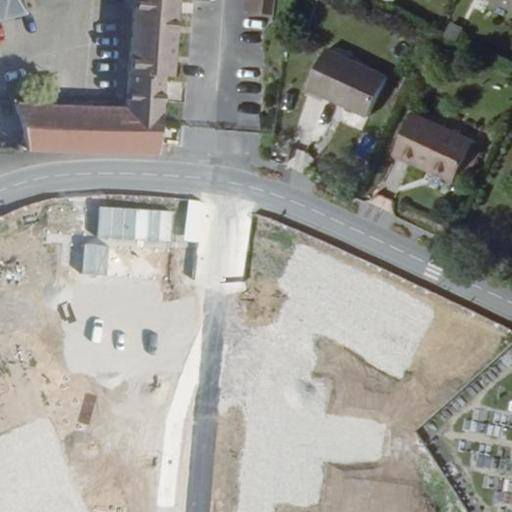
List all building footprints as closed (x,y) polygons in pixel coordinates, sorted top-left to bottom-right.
[(12,0),(0,0),(0,13),(15,10),(12,0)] [(125,0),(119,68),(117,103),(156,106),(158,75),(165,75),(171,0),(125,0)] [(244,0),(243,11),(273,13),(274,0),(244,0)] [(511,0),(488,0),(511,10),(511,9),(511,0)] [(383,76),(321,47),(304,87),(363,116),(383,76)] [(4,99),(17,147),(152,152),(156,106),(117,103),(4,99)] [(466,141),(408,113),(391,151),(449,179),(466,141)]
